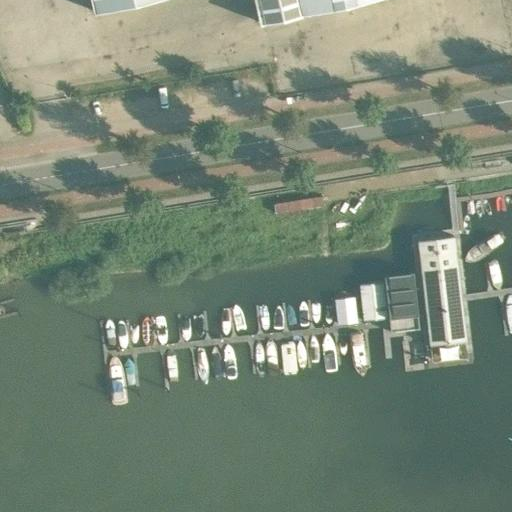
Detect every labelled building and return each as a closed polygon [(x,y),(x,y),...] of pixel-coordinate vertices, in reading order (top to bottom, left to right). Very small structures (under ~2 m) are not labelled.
[(252,0),(257,22),(298,13),(294,0),(88,0),(91,10),(137,0),(252,0)] [(294,0),(298,13),(356,0),(294,0)] [(278,210),(326,201),(325,191),(277,200),(278,210)] [(453,236),(417,241),(429,345),(465,341),(453,236)] [(40,313),(15,318),(0,322),(0,340),(20,334),(44,326),(40,313)]
